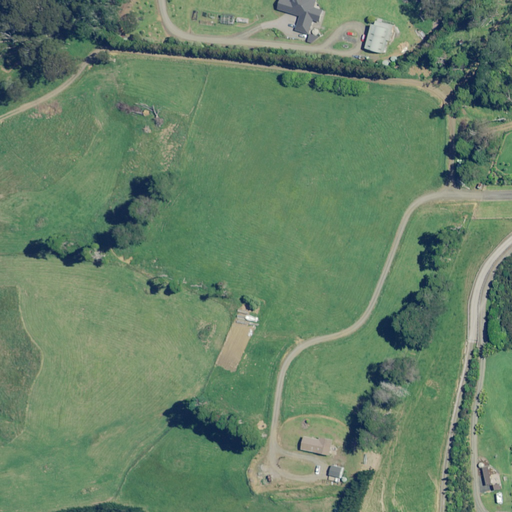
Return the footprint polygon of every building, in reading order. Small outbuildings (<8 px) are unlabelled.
[(291,0),(289,0),(279,0),(277,9),(300,17),(295,30),(309,35),(314,21),(319,22),(323,11),(314,8),(316,0),(291,0)] [(394,26),(376,20),(367,48),(383,53),(386,40),(390,41),(394,26)] [(320,440),(304,436),(301,449),(330,456),(333,441),(320,438),(320,440)] [(329,474),(340,477),(343,468),(332,465),(329,474)] [(489,492),(483,496),(487,504),(494,500),(489,492)]
